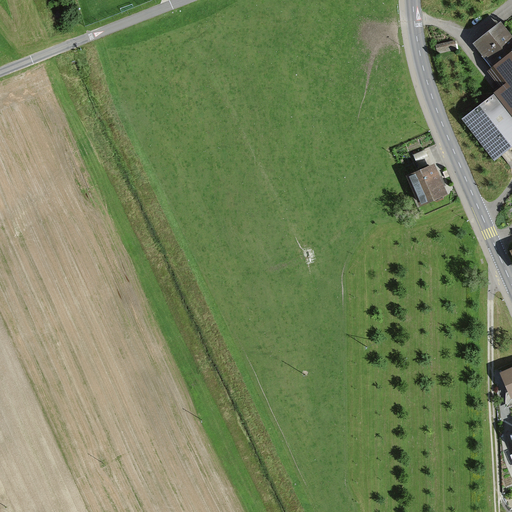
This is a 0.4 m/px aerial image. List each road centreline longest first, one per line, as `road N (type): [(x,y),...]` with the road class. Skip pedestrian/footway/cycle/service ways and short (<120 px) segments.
road 1 (secondary): [(414,0),(428,85),(511,285)]
road 2 (track): [(497,511),(490,314),(491,291),(505,270)]
road 3 (unclassified): [(193,0),(0,75)]
